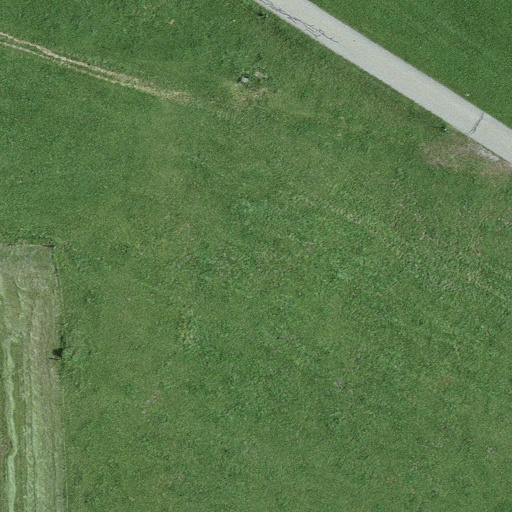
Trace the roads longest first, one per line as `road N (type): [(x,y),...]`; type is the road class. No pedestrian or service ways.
road 1 (track): [(511,145),(416,150),(0,32)]
road 2 (unclassified): [(511,143),(285,0)]
